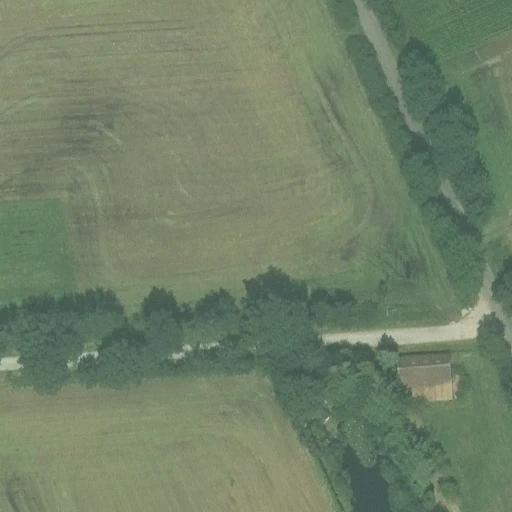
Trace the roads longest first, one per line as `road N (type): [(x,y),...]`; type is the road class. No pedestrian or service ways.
road 1 (track): [(0,366),(373,341),(504,324)]
road 2 (unclassified): [(356,0),(511,342)]
